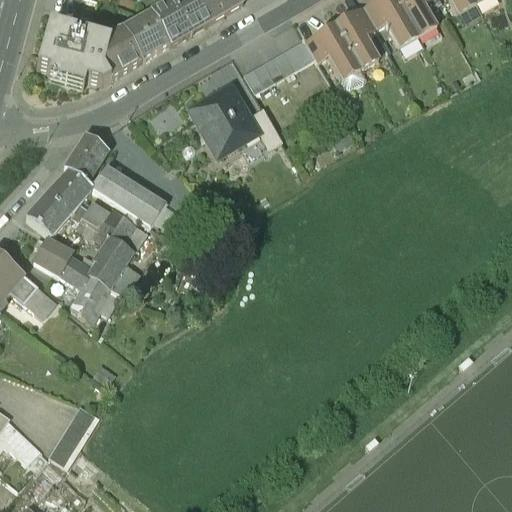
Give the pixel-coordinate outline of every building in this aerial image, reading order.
[(150,16),(168,48),(210,24),(196,0),(178,0),(176,1),(150,16)] [(196,0),(210,24),(242,5),(239,0),(196,0)] [(381,0),(374,5),(385,25),(398,47),(417,37),(395,0),(381,0)] [(421,0),(395,0),(417,37),(436,26),(423,3),(421,0)] [(472,0),(448,0),(457,14),(475,4),(472,0)] [(363,11),(374,31),(385,25),(374,5),(363,11)] [(363,11),(353,16),(364,36),(374,31),(363,11)] [(150,16),(123,32),(141,63),(168,48),(150,16)] [(334,28),(358,70),(378,59),(364,36),(353,16),(334,28)] [(49,26),(38,69),(49,72),(48,80),(83,90),(86,81),(101,87),(103,70),(110,41),(49,26)] [(334,28),(315,38),(326,59),(345,90),(349,91),(362,83),(363,79),(358,70),(334,28)] [(110,41),(103,70),(110,82),(141,63),(123,32),(122,31),(112,35),(110,41)] [(315,38),(304,44),(313,60),(316,65),(326,59),(315,38)] [(302,41),(243,75),(254,94),(313,60),(304,44),(302,41)] [(232,89),(190,113),(217,160),(259,136),(249,119),(232,89)] [(249,119),(259,136),(269,152),(282,144),(262,111),(249,119)] [(67,172),(87,186),(107,153),(84,135),(63,169),(67,172)] [(205,164),(199,170),(209,182),(216,176),(205,164)] [(92,190),(91,191),(127,215),(150,230),(165,208),(106,169),(90,188),(92,190)] [(87,186),(67,172),(26,220),(49,239),(68,220),(74,223),(76,221),(80,223),(87,213),(79,206),(91,191),(92,190),(90,188),(87,186)] [(80,223),(98,234),(109,239),(108,240),(120,248),(132,228),(122,222),(123,219),(110,210),(106,216),(91,206),(87,213),(80,223)] [(109,239),(98,234),(80,223),(75,231),(83,236),(104,247),(108,240),(109,239)] [(120,248),(132,256),(145,235),(132,228),(120,248)] [(69,259),(70,257),(38,239),(33,247),(40,251),(33,262),(58,278),(69,259)] [(120,248),(108,240),(104,247),(94,263),(93,265),(95,266),(92,271),(88,277),(110,291),(117,278),(132,256),(120,248)] [(21,278),(0,258),(0,303),(9,293),(21,278)] [(92,271),(95,266),(93,265),(94,263),(83,258),(80,265),(92,271)] [(88,277),(92,271),(80,265),(69,259),(58,278),(81,290),(88,277)] [(110,291),(88,277),(81,290),(70,310),(90,325),(110,291)] [(21,278),(9,293),(23,304),(26,300),(35,289),(21,278)] [(35,289),(26,300),(44,315),(53,304),(35,289)] [(79,406),(47,457),(67,470),(99,418),(79,406)] [(10,419),(0,411),(0,433),(9,422),(10,419)] [(38,450),(9,422),(0,433),(0,447),(1,446),(6,449),(8,446),(26,463),(38,450)]
